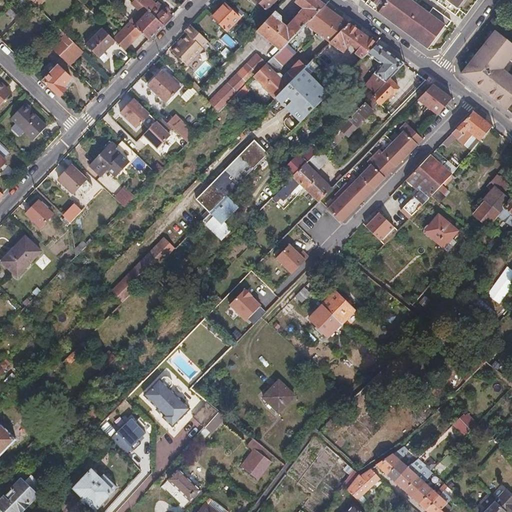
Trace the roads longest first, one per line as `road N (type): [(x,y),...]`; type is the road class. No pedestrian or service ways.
road 1 (residential): [(336,248),(473,100)]
road 2 (residential): [(79,128),(201,0)]
road 3 (tertiary): [(435,72),(336,0)]
